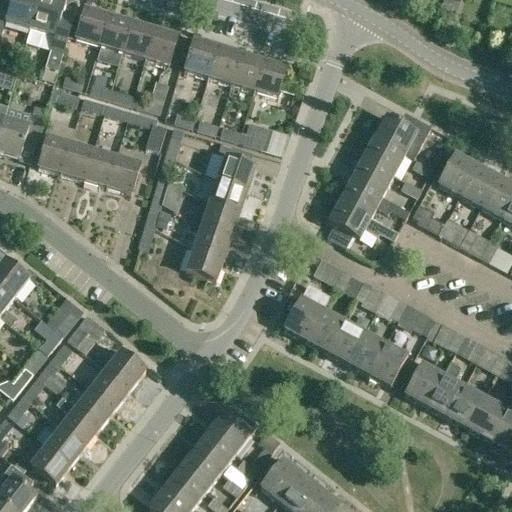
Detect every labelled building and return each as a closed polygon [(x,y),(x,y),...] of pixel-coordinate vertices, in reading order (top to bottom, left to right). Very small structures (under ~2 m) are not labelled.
[(12,0),(10,9),(0,5),(0,36),(2,37),(5,26),(30,33),(40,1),(36,0),(12,0)] [(40,1),(30,33),(54,40),(45,72),(58,75),(72,27),(60,23),(64,8),(40,1)] [(98,51),(107,20),(83,13),(74,44),(98,51)] [(130,27),(107,20),(98,51),(121,57),(130,27)] [(130,27),(121,57),(144,64),(153,34),(130,27)] [(177,41),(153,34),(144,64),(168,71),(177,41)] [(207,83),(216,53),(193,46),(184,77),(207,83)] [(240,59),(216,53),(207,83),(231,90),(240,59)] [(240,59),(231,90),(254,96),(263,66),(240,59)] [(263,66),(254,96),(278,103),(286,73),(263,66)] [(80,96),(83,86),(64,80),(62,90),(80,96)] [(155,86),(149,105),(138,102),(135,112),(159,119),(168,89),(155,86)] [(107,104),(110,94),(92,88),(89,98),(107,104)] [(133,100),(110,94),(107,104),(131,110),(133,100)] [(76,111),(78,101),(60,95),(57,106),(76,111)] [(99,118),(102,108),(83,102),(80,113),(99,118)] [(127,126),(130,116),(106,109),(103,119),(127,126)] [(130,116),(127,126),(145,132),(148,121),(130,116)] [(373,143),(404,159),(405,159),(414,164),(431,131),(404,117),(399,128),(385,121),(373,143)] [(192,134),(195,123),(176,118),(173,128),(192,134)] [(28,131),(4,123),(3,123),(0,132),(0,157),(18,163),(23,148),(34,152),(43,124),(32,120),(28,131)] [(215,140),(218,130),(199,125),(196,135),(215,140)] [(248,127),(242,148),(261,154),(269,132),(248,127)] [(160,153),(165,132),(154,129),(147,149),(160,153)] [(268,151),(288,158),(295,137),(275,130),(268,151)] [(238,147),(241,137),(222,132),(219,141),(238,147)] [(60,180),(69,149),(45,142),(36,173),(60,180)] [(174,163),(180,144),(169,142),(164,160),(174,163)] [(373,143),(362,164),(393,181),(404,159),(373,143)] [(216,184),(246,195),(254,171),(247,169),(251,158),(220,147),(217,158),(224,161),(216,184)] [(69,149),(60,180),(84,187),(93,156),(69,149)] [(93,156),(84,187),(107,193),(116,163),(93,156)] [(459,202),(476,170),(455,159),(438,190),(459,202)] [(116,163),(107,193),(132,200),(140,170),(116,163)] [(393,181),(362,164),(351,185),(382,202),(393,181)] [(163,165),(157,183),(166,186),(168,187),(173,168),(163,165)] [(432,174),(423,169),(416,165),(411,173),(427,182),(432,174)] [(498,182),(476,170),(459,202),(480,213),(498,182)] [(511,189),(498,182),(480,213),(502,225),(511,206),(511,189)] [(166,186),(157,183),(150,206),(161,209),(168,187),(166,186)] [(246,195),(216,184),(208,207),(238,218),(246,195)] [(382,202),(351,185),(340,206),(371,223),(376,214),(387,220),(390,215),(405,224),(409,216),(393,208),(382,202)] [(420,195),(417,193),(404,186),(400,194),(416,203),(420,195)] [(371,223),(340,206),(328,229),(359,245),(365,234),(377,240),(379,237),(394,245),(398,237),(371,223)] [(511,206),(502,225),(511,230),(511,206)] [(208,207),(200,230),(231,240),(238,218),(208,207)] [(154,233),(160,214),(149,211),(143,229),(154,233)] [(438,241),(447,224),(446,224),(447,222),(434,215),(433,216),(425,212),(416,229),(438,241)] [(447,224),(438,241),(445,245),(446,244),(458,251),(458,252),(459,253),(468,236),(467,235),(468,233),(455,226),(454,228),(447,224)] [(231,240),(200,230),(190,226),(187,235),(197,239),(192,253),(223,263),(231,240)] [(143,233),(136,251),(147,255),(153,237),(143,233)] [(468,236),(459,253),(481,264),(490,247),(488,246),(489,245),(476,238),(476,239),(468,236)] [(511,263),(511,260),(490,247),(481,264),(505,277),(511,263)] [(223,263),(192,253),(184,276),(215,286),(223,263)] [(0,269),(0,291),(14,302),(29,283),(4,263),(0,269)] [(321,263),(312,280),(320,285),(329,268),(321,263)] [(343,275),(334,292),(341,296),(340,299),(353,306),(355,303),(363,287),(350,280),(351,279),(343,275)] [(363,287),(355,303),(362,307),(361,310),(375,318),(385,300),(384,299),(371,292),(371,290),(363,286),(363,287)] [(14,302),(0,291),(0,321),(10,330),(16,322),(5,314),(14,302)] [(385,298),(384,299),(385,300),(375,318),(388,325),(390,323),(397,326),(407,309),(385,298)] [(68,317),(54,334),(63,341),(78,322),(77,321),(81,316),(63,302),(58,309),(68,317)] [(305,346),(322,315),(300,303),(283,335),(305,346)] [(343,326),(322,315),(305,346),(326,357),(343,326)] [(420,317),(411,334),(412,334),(419,338),(429,322),(420,317)] [(96,344),(104,333),(86,320),(66,345),(74,352),(86,337),(96,344)] [(343,326),(326,357),(347,369),(364,337),(343,326)] [(63,341),(54,334),(39,353),(48,360),(63,341)] [(364,337),(347,369),(369,380),(385,349),(364,337)] [(456,337),(447,353),(455,357),(464,341),(456,337)] [(477,347),(468,365),(476,369),(485,353),(486,352),(477,347)] [(51,363),(60,370),(72,355),(63,348),(51,363)] [(408,361),(385,349),(369,380),(391,392),(408,361)] [(485,353),(476,369),(497,381),(498,381),(506,364),(507,364),(486,352),(485,353)] [(48,360),(39,353),(24,371),(33,378),(48,360)] [(105,374),(130,394),(145,375),(119,355),(105,374)] [(60,370),(51,363),(36,382),(50,393),(59,381),(54,377),(60,370)] [(443,380),(426,412),(447,423),(464,392),(453,386),(460,373),(450,367),(443,380)] [(443,380),(421,368),(404,400),(426,412),(443,380)] [(33,378),(24,371),(4,397),(13,403),(33,378)] [(105,374),(90,393),(115,413),(130,394),(105,374)] [(21,401),(30,408),(42,392),(33,385),(21,401)] [(464,392),(447,423),(468,435),(485,403),(464,392)] [(115,413),(90,393),(75,412),(100,432),(115,413)] [(30,408),(21,401),(6,419),(14,426),(30,408)] [(100,432),(75,412),(62,401),(56,409),(69,420),(60,431),(85,451),(100,432)] [(485,403),(468,435),(489,446),(507,415),(485,403)] [(511,456),(511,417),(507,415),(489,446),(511,458),(511,456)] [(208,437),(236,459),(251,440),(223,418),(208,437)] [(0,444),(12,430),(3,423),(0,426),(0,444)] [(60,431),(52,425),(46,432),(54,438),(45,450),(70,470),(85,451),(60,431)] [(208,437),(193,456),(221,478),(236,459),(208,437)] [(70,470),(45,450),(30,469),(55,489),(70,470)] [(260,473),(272,457),(265,451),(254,466),(260,473)] [(193,456),(178,475),(206,497),(221,478),(193,456)] [(251,483),(256,475),(243,464),(237,472),(251,483)] [(278,508),(300,480),(281,464),(259,492),(278,508)] [(0,493),(0,504),(9,511),(25,511),(35,501),(26,494),(32,485),(10,468),(0,481),(0,485),(4,489),(0,493)] [(178,475),(163,494),(185,511),(193,511),(206,497),(178,475)] [(305,511),(319,494),(300,480),(278,508),(284,511),(305,511)] [(242,494),(232,486),(225,493),(236,502),(242,494)] [(185,511),(163,494),(148,511),(185,511)] [(335,511),(338,509),(319,494),(305,511),(335,511)] [(209,511),(225,511),(213,502),(207,510),(209,511)]
